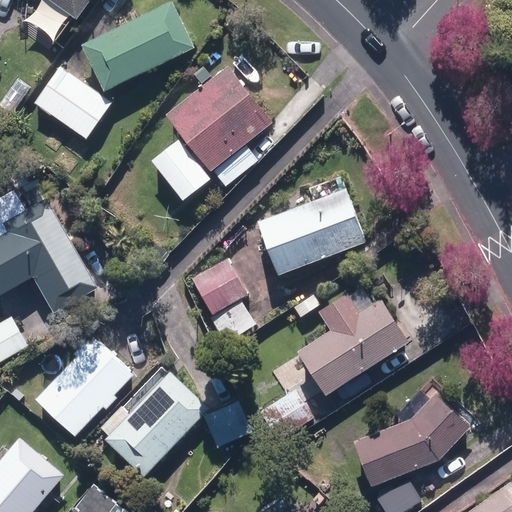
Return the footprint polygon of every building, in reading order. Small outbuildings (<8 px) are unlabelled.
[(54,0),(79,17),(90,0),(54,0)] [(85,45),(107,90),(196,46),(175,1),(85,45)] [(229,64),(168,114),(227,186),(260,159),(247,142),(275,120),(229,64)] [(38,101),(88,137),(114,102),(63,66),(38,101)] [(183,135),(157,156),(191,198),(217,177),(183,135)] [(260,220),(280,272),(367,240),(348,188),(260,220)] [(6,222),(59,312),(100,288),(47,197),(6,222)] [(214,315),(228,339),(258,322),(244,298),(250,294),(228,257),(204,271),(226,308),(214,315)] [(301,349),(329,392),(410,340),(382,296),(373,301),(364,286),(351,294),(349,291),(321,309),(334,328),(301,349)] [(0,322),(0,362),(29,346),(12,316),(0,322)] [(39,397),(78,435),(136,374),(96,337),(39,397)] [(108,438),(146,474),(209,406),(171,370),(108,438)] [(263,411),(281,439),(317,416),(299,387),(263,411)] [(357,439),(374,483),(442,457),(472,425),(437,392),(413,417),(357,439)] [(206,415),(224,455),(258,441),(240,400),(206,415)] [(0,460),(0,511),(34,511),(67,473),(22,435),(0,460)] [(380,497),(389,511),(401,511),(423,498),(411,478),(380,497)] [(511,511),(511,480),(467,511),(511,511)] [(264,509),(265,511),(282,511),(292,506),(285,495),(264,509)]
